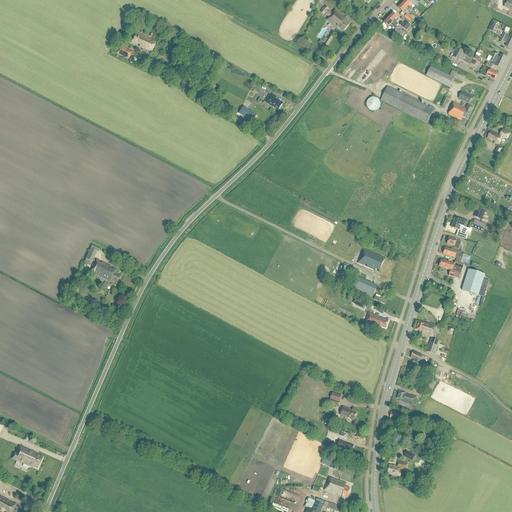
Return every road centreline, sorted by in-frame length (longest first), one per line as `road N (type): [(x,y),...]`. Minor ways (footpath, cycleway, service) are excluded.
road 1 (unclassified): [(44,511),(158,255),(262,152),(390,0)]
road 2 (primary): [(376,511),(390,378),(450,190),(511,63)]
road 3 (track): [(217,194),(356,265)]
road 4 (track): [(272,140),(204,101),(149,55)]
